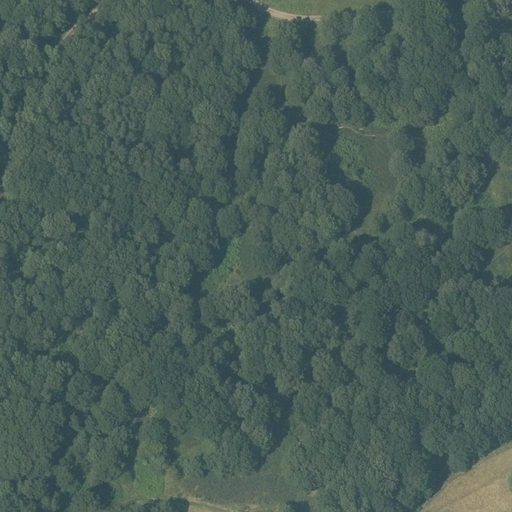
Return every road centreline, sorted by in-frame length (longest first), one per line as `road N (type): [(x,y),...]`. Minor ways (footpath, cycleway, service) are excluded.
road 1 (track): [(373,338),(104,511)]
road 2 (track): [(511,31),(424,16),(288,21),(246,0)]
road 3 (track): [(175,0),(102,23),(49,80),(0,164)]
